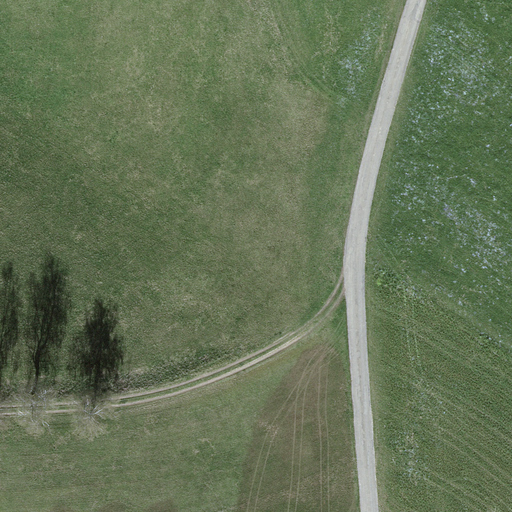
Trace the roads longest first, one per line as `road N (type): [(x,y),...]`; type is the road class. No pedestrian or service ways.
road 1 (unclassified): [(416,0),(355,244),(369,511)]
road 2 (track): [(353,266),(311,325),(230,369),(118,401),(0,409)]
